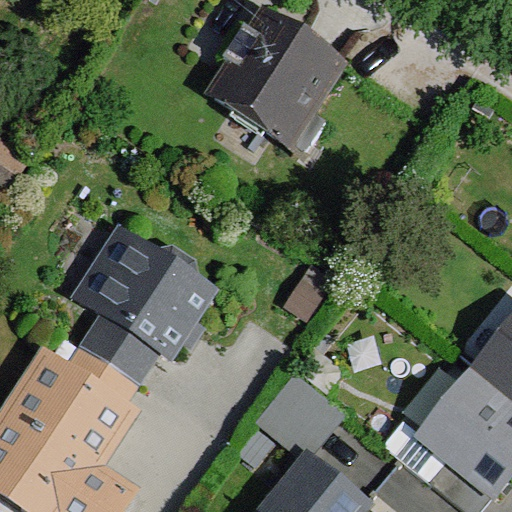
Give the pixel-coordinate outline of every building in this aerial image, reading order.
[(340,73),(267,26),(229,83),(216,101),(307,160),(328,128),(311,118),(340,73)] [(28,163),(0,144),(0,206),(1,207),(28,163)] [(109,322),(159,355),(171,363),(196,325),(213,300),(193,287),(158,264),(139,251),(96,314),(109,322)] [(158,264),(193,287),(197,281),(194,269),(174,256),(161,259),(158,264)] [(86,356),(136,390),(159,355),(109,322),(86,356)] [(511,335),(479,375),(511,401),(511,335)] [(70,381),(120,414),(136,390),(86,356),(70,381)] [(70,381),(46,366),(0,438),(0,497),(22,511),(122,511),(130,500),(107,484),(97,499),(85,491),(131,420),(120,414),(70,381)] [(511,401),(479,375),(470,386),(511,420),(511,401)] [(511,483),(511,420),(470,386),(424,444),(497,503),(511,483)] [(364,511),(310,467),(273,511),(364,511)]
